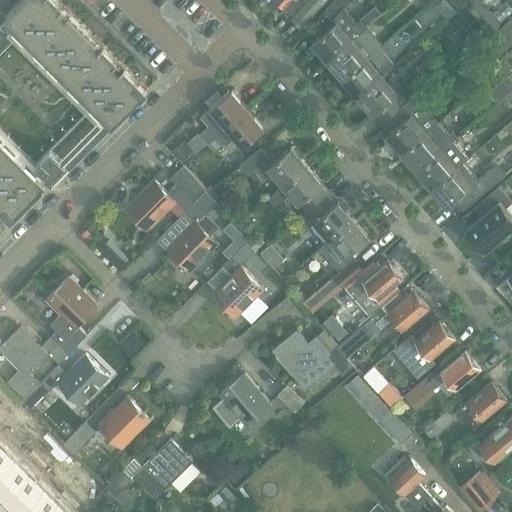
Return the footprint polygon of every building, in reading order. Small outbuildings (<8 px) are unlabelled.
[(5,17),(20,32),(91,103),(112,125),(144,93),(135,84),(139,80),(125,66),(120,70),(114,63),(118,59),(103,44),(99,49),(92,42),(96,38),(70,11),(66,15),(59,8),(63,5),(58,0),(21,0),(5,16),(5,17)] [(318,0),(308,0),(307,1),(317,10),(323,4),(318,0)] [(334,19),(335,18),(345,7),(350,0),(334,0),(325,11),(334,19)] [(457,11),(447,0),(441,0),(436,5),(448,18),(457,11)] [(492,34),(493,35),(502,27),(501,26),(478,0),(469,8),(492,34)] [(291,20),(301,28),(317,10),(307,1),(291,20)] [(337,21),(313,41),(329,60),(367,27),(367,26),(367,25),(361,18),(357,22),(345,7),(335,18),(337,21)] [(375,7),(361,18),(367,25),(381,14),(375,7)] [(0,52),(20,32),(5,17),(5,16),(1,12),(0,13),(0,52)] [(329,60),(344,78),(380,48),(379,47),(383,44),(367,27),(329,60)] [(506,50),(511,44),(511,38),(502,27),(493,35),(506,50)] [(472,38),(464,29),(457,35),(465,44),(472,38)] [(394,65),(380,48),(344,78),(359,95),(394,65)] [(494,54),(480,65),(490,78),(504,66),(494,54)] [(383,122),(411,98),(403,88),(398,92),(383,74),(359,95),(375,114),(376,113),(383,122)] [(504,96),(511,89),(511,80),(508,75),(487,92),(496,102),(504,96)] [(209,125),(199,134),(207,144),(249,109),(232,89),(201,116),(209,125)] [(411,98),(383,122),(391,131),(387,134),(403,152),(438,122),(415,95),(411,98)] [(249,109),(207,144),(213,151),(223,143),(226,145),(236,136),(252,155),(261,148),(253,138),(265,128),(249,109)] [(89,110),(32,167),(46,183),(51,188),(108,129),(89,110)] [(438,122),(403,152),(418,170),(442,150),(453,140),(448,134),(438,122)] [(32,167),(0,135),(0,205),(3,209),(7,205),(16,213),(46,183),(32,167)] [(442,150),(418,170),(434,189),(463,163),(462,162),(468,157),(453,140),(442,150)] [(186,141),(174,150),(183,161),(195,151),(188,143),(186,141)] [(252,155),(246,161),(242,164),(249,173),(254,169),(264,181),(274,172),(285,184),(308,165),(292,146),(274,162),(261,147),(261,148),(252,155)] [(511,166),(511,151),(482,177),(489,186),(511,166)] [(206,187),(182,163),(169,176),(192,200),(206,187)] [(463,163),(434,189),(448,206),(478,181),(463,163)] [(321,185),(323,183),(308,165),(285,184),(269,198),(276,205),(285,198),(289,194),(298,204),(301,202),(308,210),(328,193),(321,185)] [(126,207),(148,228),(175,201),(153,179),(126,207)] [(481,216),(467,228),(485,249),(511,226),(511,199),(499,185),(480,201),(488,210),(481,216)] [(207,213),(218,201),(206,189),(185,210),(195,220),(168,247),(190,270),(218,242),(211,234),(219,226),(207,213)] [(336,202),(328,193),(308,210),(296,221),(305,230),(316,221),(331,239),(354,219),(338,200),(336,202)] [(453,241),(465,231),(455,218),(443,228),(453,241)] [(331,239),(322,247),(342,270),(353,260),(349,255),(370,238),(354,219),(331,239)] [(242,231),(224,250),(230,256),(248,237),(242,231)] [(232,256),(241,265),(255,251),(246,242),(232,256)] [(120,267),(128,258),(121,251),(112,260),(120,267)] [(337,275),(344,284),(364,268),(356,258),(353,260),(337,275)] [(375,259),(345,285),(356,297),(371,315),(381,307),(375,300),(403,276),(388,259),(380,265),(375,259)] [(263,287),(241,265),(214,293),(236,315),(263,287)] [(56,330),(50,336),(67,353),(86,334),(76,323),(96,303),(68,276),(46,299),(60,312),(49,323),(56,330)] [(414,289),(386,313),(382,308),(339,346),(348,357),(392,320),(401,331),(429,307),(414,289)] [(334,313),(325,321),(341,339),(350,331),(334,313)] [(434,362),(431,358),(455,338),(440,320),(417,340),(412,334),(395,349),(417,376),(434,362)] [(30,372),(49,353),(41,345),(20,325),(0,345),(0,348),(19,368),(27,375),(30,372)] [(335,362),(342,371),(353,362),(348,357),(339,346),(337,344),(330,350),(316,333),(307,340),(297,328),(273,347),(299,378),(306,372),(312,380),(335,362)] [(67,353),(50,336),(41,345),(49,353),(58,362),(67,353)] [(419,382),(404,394),(416,409),(436,392),(434,389),(440,384),(450,396),(481,369),(466,350),(431,380),(427,375),(419,382)] [(80,403),(107,376),(85,353),(67,371),(57,380),(58,381),(80,403)] [(59,363),(41,380),(50,389),(58,381),(57,380),(67,371),(59,363)] [(24,396),(39,381),(30,372),(27,375),(19,368),(7,380),(24,396)] [(247,422),(270,401),(245,372),(222,393),(224,396),(213,406),(229,424),(241,415),(247,422)] [(41,380),(21,400),(30,409),(50,389),(41,380)] [(469,411),(479,423),(507,399),(492,382),(455,413),(460,419),(469,411)] [(278,393),(295,409),(305,399),(288,383),(278,393)] [(390,405),(400,397),(390,385),(380,393),(390,405)] [(100,423),(122,445),(150,417),(128,395),(100,423)] [(6,403),(0,409),(0,411),(6,418),(13,411),(6,403)] [(413,432),(391,408),(380,419),(402,443),(413,432)] [(454,420),(447,410),(424,430),(431,439),(454,420)] [(511,447),(511,416),(481,442),(478,439),(469,446),(479,458),(487,451),(496,461),(511,447)] [(64,443),(73,452),(96,430),(86,420),(64,443)] [(28,425),(21,432),(28,440),(35,432),(28,425)] [(35,432),(28,440),(35,447),(43,439),(35,432)] [(180,490),(201,470),(192,461),(193,460),(171,437),(133,475),(153,495),(163,486),(165,488),(172,481),(180,490)] [(0,444),(0,467),(11,455),(0,444)] [(57,454),(50,461),(57,468),(64,461),(57,454)] [(11,455),(0,467),(0,496),(26,470),(11,455)] [(385,473),(405,495),(427,474),(412,458),(409,461),(404,455),(385,473)] [(251,469),(242,459),(227,472),(237,482),(251,469)] [(64,461),(57,468),(64,475),(72,468),(64,461)] [(122,468),(106,486),(126,505),(133,498),(123,488),(132,478),(122,468)] [(26,470),(0,496),(0,497),(14,511),(41,484),(26,470)] [(475,472),(460,485),(482,510),(496,498),(475,472)] [(86,482),(79,490),(86,497),(93,489),(86,482)] [(452,511),(446,505),(443,509),(418,482),(405,495),(421,507),(417,511),(416,511),(452,511)] [(41,484),(14,511),(42,511),(56,499),(41,484)] [(68,511),(56,499),(42,511),(68,511)] [(387,511),(378,503),(369,511),(387,511)]
